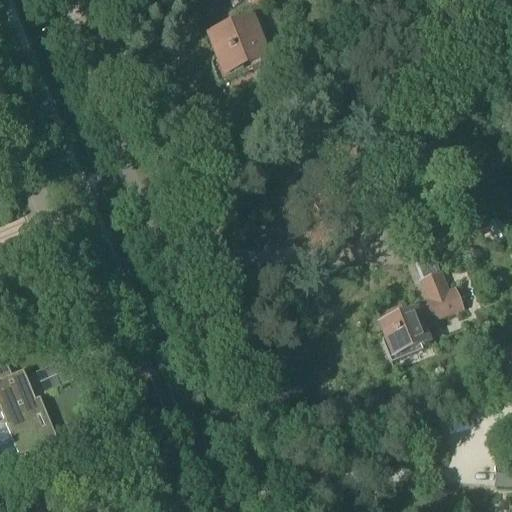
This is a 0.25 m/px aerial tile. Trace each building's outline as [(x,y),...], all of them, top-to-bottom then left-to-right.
[(247,0),(251,9),(274,0),(247,0)] [(219,79),(224,78),(264,63),(254,38),(262,35),(257,22),(209,41),(217,61),(213,64),(211,68),(211,73),(214,77),(219,79)] [(419,285),(426,304),(401,314),(402,314),(402,316),(399,317),(391,320),(392,322),(393,325),(390,326),(384,329),(389,341),(384,343),(388,354),(390,360),(421,348),(429,345),(425,336),(423,329),(462,314),(453,293),(449,295),(441,276),(419,285)] [(11,380),(0,354),(0,415),(19,460),(56,444),(39,402),(34,404),(22,376),(11,380)] [(511,473),(495,473),(495,488),(511,488),(511,473)]
